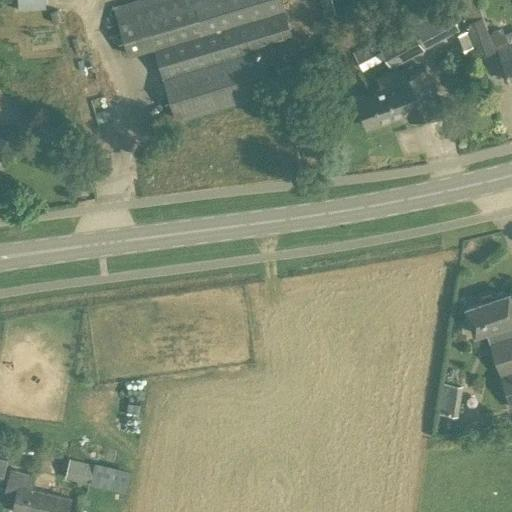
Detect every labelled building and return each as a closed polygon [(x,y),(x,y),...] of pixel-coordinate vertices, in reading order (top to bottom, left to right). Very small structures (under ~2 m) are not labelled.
[(177,118),(271,90),(264,65),(298,54),(281,0),(134,0),(113,6),(128,56),(155,48),(177,118)] [(441,0),(407,18),(409,22),(375,39),(353,53),(365,74),(387,60),(392,68),(459,29),(442,0),(441,0)] [(511,81),(511,41),(508,43),(502,29),(488,34),(475,0),(457,0),(478,56),(495,51),(494,49),(497,48),(501,60),(503,59),(511,82),(511,81)] [(364,7),(356,10),(361,26),(370,23),(364,7)] [(409,65),(392,71),(407,112),(411,120),(438,109),(422,69),(412,73),(409,65)] [(368,125),(407,112),(392,71),(377,77),(380,86),(356,96),(368,125)] [(304,91),(298,85),(284,98),(290,105),(304,91)] [(0,131),(0,150),(17,147),(13,129),(0,131)] [(470,324),(485,319),(488,328),(486,329),(502,376),(504,375),(507,384),(504,386),(511,404),(511,305),(508,293),(493,298),(490,294),(480,298),(479,303),(465,307),(470,324)] [(443,382),(439,412),(456,414),(461,385),(443,382)] [(89,483),(94,463),(69,458),(65,478),(89,483)] [(28,511),(66,511),(69,498),(31,489),(34,475),(9,470),(4,491),(15,495),(12,508),(28,511)]
